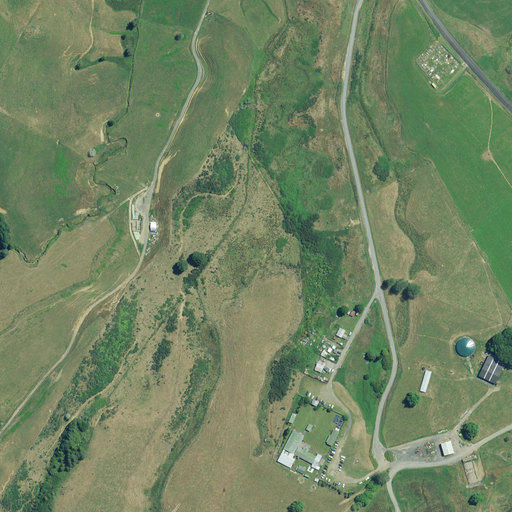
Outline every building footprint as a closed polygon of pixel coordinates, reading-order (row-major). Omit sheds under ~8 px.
[(336,335),(341,338),(346,340),(347,338),(343,335),(345,331),(340,328),(336,335)] [(329,359),(330,360),(334,362),(336,357),(333,355),(326,352),(325,354),(330,357),(329,359)] [(505,363),(489,355),(478,376),(495,384),(505,363)] [(324,366),(318,363),(315,370),(321,373),(324,366)] [(432,372),(426,370),(420,391),(425,392),(431,393),(433,386),(428,384),(432,372)] [(340,430),(336,428),(335,430),(334,430),(331,436),(330,435),(326,442),(327,442),(327,444),(332,446),(340,430)] [(308,452),(309,450),(304,447),(303,449),(299,447),(305,435),(294,429),(283,449),(277,461),(291,468),(296,459),(293,458),(295,455),(312,464),(313,464),(311,467),(315,469),(322,456),(318,454),(317,456),(308,452)] [(455,452),(451,443),(445,445),(449,455),(455,452)] [(511,451),(504,447),(501,454),(511,459),(511,451)] [(306,469),(300,465),(297,471),(303,474),(306,469)]
